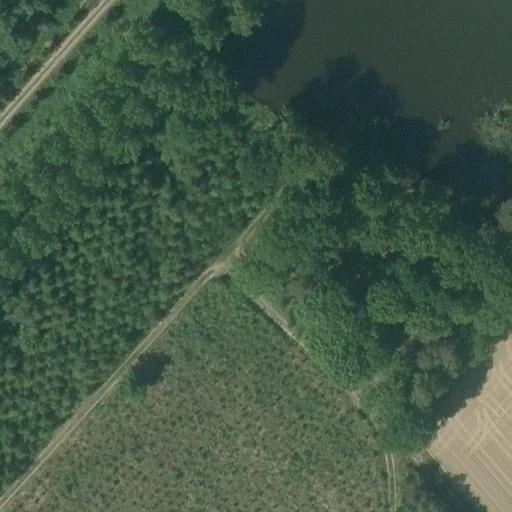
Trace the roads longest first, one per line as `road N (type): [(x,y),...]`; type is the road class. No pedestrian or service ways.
road 1 (track): [(221,0),(175,55),(167,83),(188,104),(291,156),(295,188),(0,503)]
road 2 (track): [(0,126),(111,0)]
